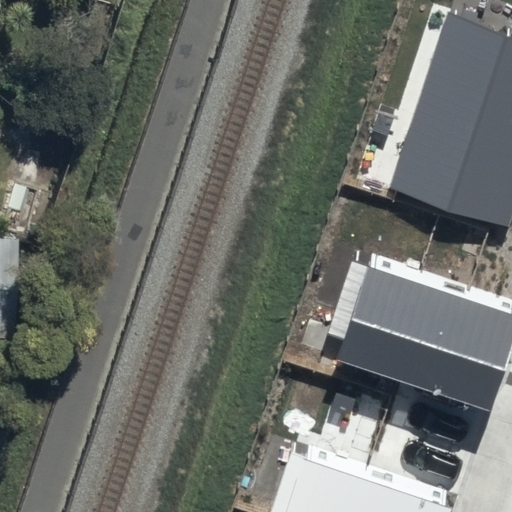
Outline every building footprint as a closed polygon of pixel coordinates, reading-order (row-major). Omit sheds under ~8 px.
[(511,222),(511,32),(448,12),(390,191),(509,230),(511,222)] [(46,191),(60,132),(29,124),(14,183),(46,191)] [(9,232),(0,231),(0,330),(5,331),(9,232)] [(511,343),(511,309),(365,264),(334,364),(490,413),(511,343)] [(448,511),(453,498),(302,449),(281,511),(448,511)]
